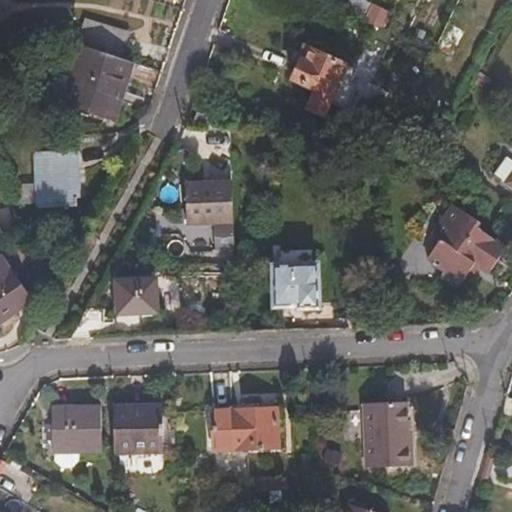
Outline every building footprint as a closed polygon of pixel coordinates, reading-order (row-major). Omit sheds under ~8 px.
[(88,15),(78,40),(83,42),(120,55),(129,29),(88,15)] [(83,42),(64,97),(104,112),(118,75),(126,77),(133,60),(120,55),(83,42)] [(302,65),(294,82),(317,92),(307,113),(323,120),(347,67),(305,48),(298,63),(302,65)] [(37,69),(38,110),(63,110),(64,97),(63,68),(37,69)] [(118,75),(104,112),(112,115),(126,77),(118,75)] [(401,127),(398,136),(415,142),(418,133),(401,127)] [(511,148),(494,173),(507,182),(511,174),(511,148)] [(35,155),(39,208),(76,205),(72,152),(35,155)] [(178,184),(179,224),(215,223),(215,247),(230,247),(228,182),(178,184)] [(475,265),(490,274),(506,248),(476,229),(479,224),(456,209),(436,240),(441,243),(429,262),(446,273),(443,278),(460,289),(475,265)] [(0,321),(30,300),(0,256),(0,321)] [(274,259),(275,306),(298,305),(299,302),(319,301),(318,257),(274,259)] [(115,281),(116,314),(157,312),(156,278),(115,281)] [(366,405),(365,469),(413,468),(413,448),(409,448),(409,432),(408,404),(366,405)] [(114,407),(115,454),(164,453),(163,406),(114,407)] [(52,411),(54,453),(59,453),(80,452),(102,451),(100,409),(52,411)] [(215,412),(215,450),(281,448),(280,410),(215,412)] [(59,453),(59,463),(64,468),(73,468),(80,460),(80,452),(59,453)] [(259,480),(259,493),(260,493),(276,493),(284,492),(284,480),(259,480)] [(260,493),(260,503),(276,502),(276,493),(260,493)]
